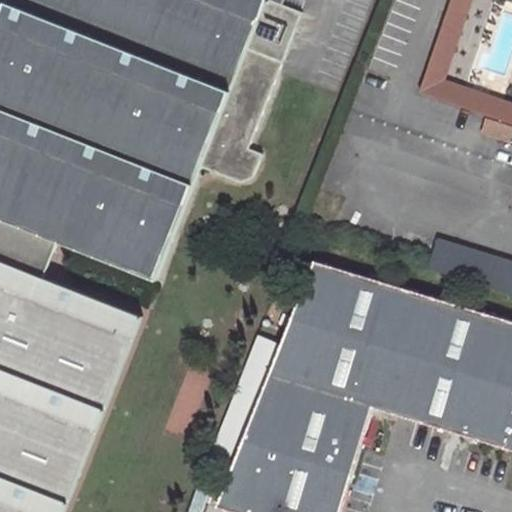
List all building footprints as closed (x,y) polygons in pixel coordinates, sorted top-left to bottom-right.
[(0,0),(0,511),(63,511),(142,312),(43,274),(58,237),(157,274),(203,161),(239,175),(254,168),(262,147),(248,141),(301,3),(293,0),(0,0)] [(449,83),(478,0),(458,0),(432,77),(449,83)] [(511,105),(449,83),(432,77),(426,94),(511,124),(511,105)] [(511,263),(439,238),(429,268),(511,296),(511,263)] [(511,320),(317,261),(220,506),(238,511),(343,511),(375,410),(511,450),(511,320)] [(188,365),(166,431),(185,438),(188,428),(180,426),(184,413),(194,416),(198,404),(195,404),(206,371),(188,365)]
